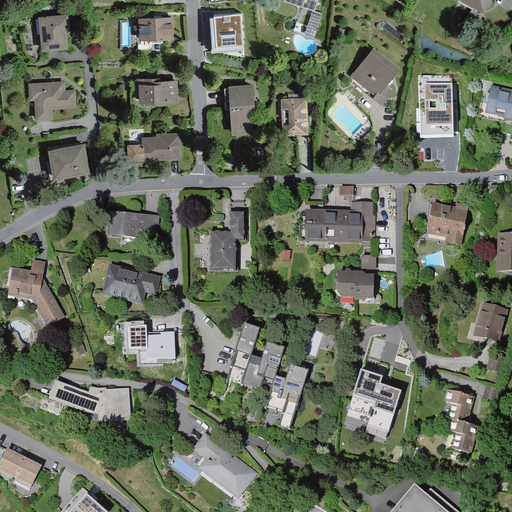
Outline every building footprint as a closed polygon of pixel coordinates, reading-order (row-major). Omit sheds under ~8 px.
[(319,0),(289,0),(317,9),(319,0)] [(492,0),(462,0),(484,13),(492,0)] [(68,15),(39,18),(42,51),(67,48),(66,34),(70,33),(68,15)] [(241,16),(210,18),(213,53),(243,51),(241,16)] [(142,18),(141,37),(172,38),(173,18),(142,18)] [(400,66),(376,47),(355,74),(379,93),(376,96),(384,102),(394,89),(387,83),(400,66)] [(158,75),(139,76),(139,81),(141,81),(141,98),(158,98),(158,102),(168,102),(168,98),(178,98),(177,77),(158,77),(158,75)] [(459,89),(425,81),(418,110),(452,118),(459,89)] [(67,91),(67,82),(50,83),(33,84),(34,98),(40,98),(41,117),(55,116),(55,106),(78,104),(77,91),(67,91)] [(256,103),(254,83),(226,84),(228,106),(234,105),(235,130),(253,129),(252,104),(256,103)] [(511,90),(496,86),(493,100),(485,99),(481,116),(506,122),(507,116),(511,117),(511,90)] [(308,97),(284,98),(286,131),(309,130),(308,97)] [(145,144),(130,144),(130,157),(181,155),(180,133),(159,134),(159,136),(145,137),(145,144)] [(84,146),(51,151),(56,177),(88,172),(84,146)] [(355,188),(342,188),(341,197),(355,197),(355,188)] [(375,203),(354,203),(354,211),(309,211),(309,239),(374,240),(375,203)] [(457,209),(435,205),(430,230),(451,234),(449,244),(461,247),(468,208),(457,206),(457,209)] [(159,217),(112,213),(110,234),(158,238),(159,217)] [(238,213),(235,213),(234,233),(215,233),(215,267),(236,267),(236,237),(244,237),(244,213),(238,213)] [(511,235),(502,235),(501,269),(511,269),(511,235)] [(375,256),(365,256),(365,269),(377,269),(378,262),(378,257),(375,256)] [(45,264),(34,262),(32,273),(14,269),(9,294),(34,298),(48,325),(63,317),(42,279),(45,264)] [(161,278),(111,266),(104,294),(143,303),(146,291),(157,294),(161,278)] [(345,295),(359,295),(359,274),(342,274),(342,291),(345,295)] [(375,274),(359,274),(359,295),(359,297),(375,297),(375,274)] [(488,305),(479,335),(500,341),(509,311),(488,305)] [(254,325),(246,323),(233,366),(248,371),(244,384),(263,390),(267,378),(276,381),(268,407),(297,416),(311,371),(302,368),(293,365),(288,379),(279,376),(288,347),(278,344),(269,342),(264,358),(254,355),(263,328),(254,325)] [(146,328),(130,329),(130,348),(149,347),(149,357),(175,357),(174,335),(164,335),(164,338),(146,338),(146,328)] [(510,360),(495,356),(492,369),(500,371),(497,382),(504,384),(510,360)] [(381,376),(360,370),(349,409),(371,415),(368,425),(389,431),(401,391),(379,384),(381,376)] [(106,391),(92,388),(90,393),(56,381),(49,400),(87,413),(99,415),(100,423),(132,421),(130,390),(106,391)] [(501,391),(488,387),(483,401),(496,405),(501,391)] [(455,420),(469,424),(476,398),(451,391),(448,401),(456,403),(451,419),(455,420)] [(469,424),(455,420),(452,431),(460,433),(455,449),(473,454),(480,427),(469,424)] [(258,475),(206,436),(195,451),(208,460),(201,469),(240,499),(258,475)] [(16,456),(7,451),(0,465),(0,469),(31,485),(39,467),(32,463),(16,456)] [(448,511),(416,483),(393,511),(448,511)] [(101,511),(85,498),(72,511),(101,511)]
